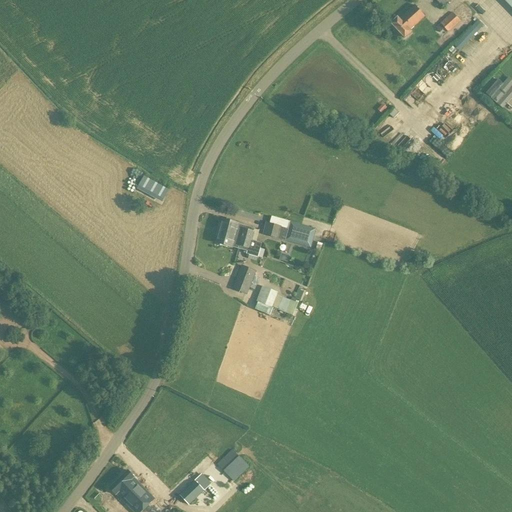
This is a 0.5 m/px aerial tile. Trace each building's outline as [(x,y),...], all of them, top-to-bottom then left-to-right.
[(511,0),(503,0),(511,9),(511,0)] [(399,20),(397,18),(391,24),(405,38),(411,32),(409,31),(424,17),(414,6),(399,20)] [(435,28),(440,33),(445,29),(447,32),(449,32),(460,21),(452,13),(440,23),(440,24),(435,28)] [(479,19),(455,45),(461,51),(485,25),(479,19)] [(511,79),(509,77),(503,84),(498,80),(486,94),(491,98),(491,99),(503,109),(511,98),(511,79)] [(382,106),(378,111),(382,114),(386,109),(382,106)] [(460,143),(468,134),(457,124),(449,133),(460,143)] [(450,136),(443,144),(454,152),(460,144),(450,136)] [(164,198),(168,190),(153,182),(147,194),(159,200),(161,197),(164,198)] [(223,220),(220,232),(252,241),(256,242),(259,231),(238,224),(223,220)] [(266,223),(262,235),(286,242),(286,241),(310,248),(315,229),(291,223),(289,229),(288,229),(268,223),(266,223)] [(252,241),(220,232),(216,243),(232,247),(248,252),(247,255),(258,258),(262,243),(256,242),(252,241)] [(232,289),(247,295),(250,288),(255,290),(259,279),(254,277),(256,271),(242,265),(232,289)] [(255,302),(256,303),(253,311),(268,317),(271,310),(272,308),(292,316),(296,304),(275,296),(276,293),(261,288),(255,302)] [(304,293),(299,291),(295,299),(300,301),(304,293)] [(175,489),(209,455),(197,442),(162,477),(175,489)] [(141,476),(149,484),(175,458),(167,450),(141,476)] [(249,467),(239,457),(232,450),(217,464),(220,468),(233,482),(249,467)] [(133,511),(142,511),(155,500),(134,478),(128,471),(109,489),(115,496),(116,495),(121,500),(115,506),(120,511),(122,511),(128,507),(133,511)] [(203,474),(179,496),(189,505),(212,483),(203,474)]
